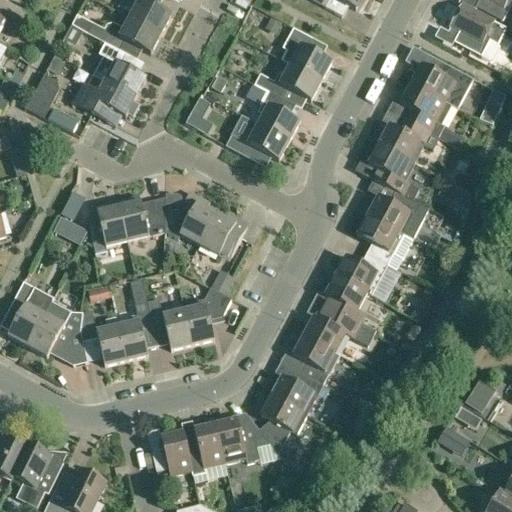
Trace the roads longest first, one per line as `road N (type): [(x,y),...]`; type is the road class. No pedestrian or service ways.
road 1 (residential): [(125,408),(201,393),(239,370),(303,261),(310,218)]
road 2 (residential): [(310,218),(327,151),(411,0)]
road 3 (residential): [(157,163),(155,126),(220,0)]
road 4 (residential): [(310,218),(186,156),(157,163)]
road 5 (residential): [(0,375),(68,409),(125,408)]
